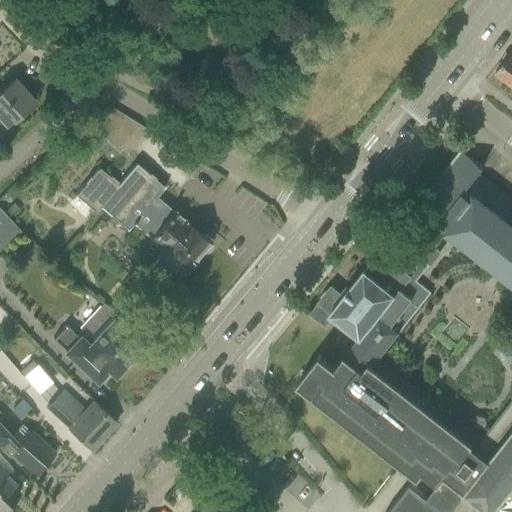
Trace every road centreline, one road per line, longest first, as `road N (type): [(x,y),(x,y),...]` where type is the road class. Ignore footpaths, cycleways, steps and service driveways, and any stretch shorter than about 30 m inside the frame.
road 1 (residential): [(10,0),(99,81),(323,234)]
road 2 (tertiary): [(80,511),(323,234)]
road 3 (tertiary): [(323,234),(442,88)]
